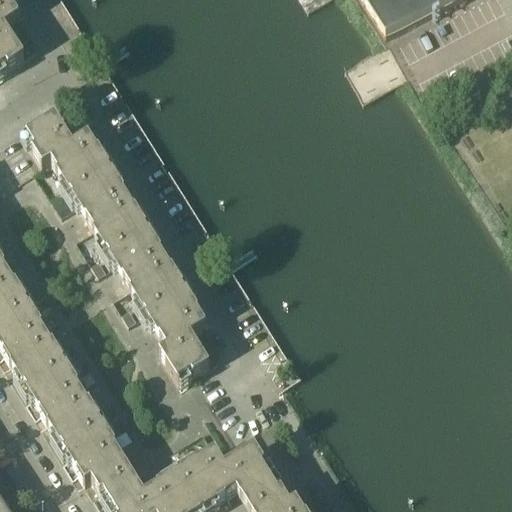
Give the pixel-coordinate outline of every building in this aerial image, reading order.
[(3,36),(18,26),(0,0),(0,80),(23,65),(3,36)] [(511,0),(355,0),(385,45),(469,0),(511,0)] [(72,153),(54,125),(22,145),(41,175),(50,170),(71,204),(109,180),(87,144),(72,153)] [(109,180),(71,204),(108,263),(146,240),(109,180)] [(146,240),(108,263),(145,323),(183,299),(146,240)] [(0,249),(6,259),(13,254),(7,243),(0,247),(0,249)] [(98,268),(90,273),(97,284),(105,279),(98,268)] [(0,270),(0,332),(28,315),(0,270)] [(36,308),(43,303),(37,292),(29,297),(36,308)] [(190,344),(205,335),(183,299),(145,323),(165,356),(158,361),(178,393),(208,374),(190,344)] [(28,315),(0,332),(0,355),(27,399),(65,376),(28,315)] [(128,318),(121,322),(127,333),(135,328),(128,318)] [(74,352),(66,356),(73,367),(80,363),(74,352)] [(63,458),(101,434),(65,376),(27,399),(63,458)] [(110,411),(103,416),(109,427),(117,422),(110,411)] [(115,511),(140,497),(124,471),(101,434),(63,458),(84,492),(90,488),(99,502),(102,500),(109,511),(115,511)] [(223,474),(214,459),(177,481),(195,511),(212,511),(235,498),(240,505),(269,487),(260,473),(263,471),(253,455),(223,474)] [(140,460),(133,465),(142,479),(149,475),(140,460)] [(195,511),(177,481),(143,502),(140,497),(115,511),(195,511)] [(296,511),(294,508),(288,511),(280,498),(256,511),(296,511)]
